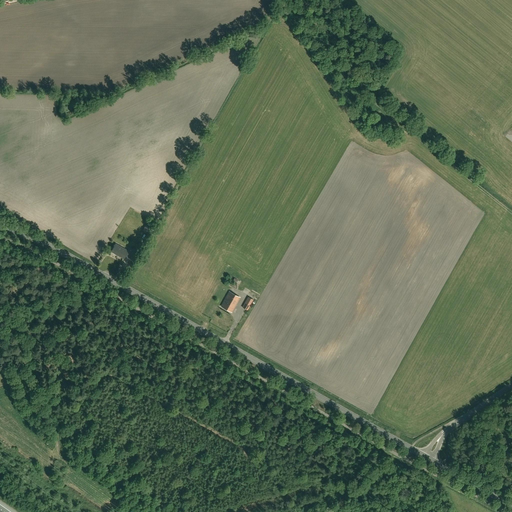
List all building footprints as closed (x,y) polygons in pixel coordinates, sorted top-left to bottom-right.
[(395,126),(389,132),(392,135),(398,129),(395,126)] [(149,235),(152,230),(156,223),(149,219),(142,231),(149,235)] [(116,244),(112,252),(124,258),(125,255),(130,258),(133,251),(129,249),(127,251),(116,244)] [(230,291),(221,306),(232,312),(240,297),(230,291)] [(252,300),(251,299),(247,297),(242,307),(247,310),(252,300)]
